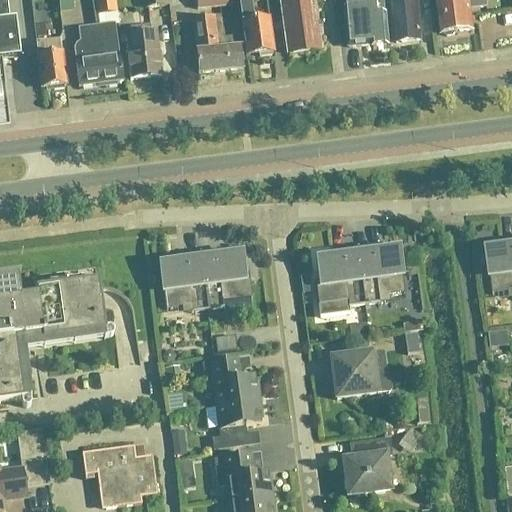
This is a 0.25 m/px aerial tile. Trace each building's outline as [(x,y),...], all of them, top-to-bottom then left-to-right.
[(93,0),(96,19),(115,16),(112,0),(93,0)] [(141,0),(142,12),(164,9),(162,0),(141,0)] [(188,46),(190,46),(194,75),(198,75),(198,79),(212,77),(212,73),(215,72),(215,68),(233,65),(229,36),(231,36),(229,20),(227,21),(223,0),(183,0),(188,30),(185,31),(188,46)] [(255,0),(237,0),(245,60),(259,58),(259,61),(270,59),(270,56),(273,56),(268,22),(253,24),(250,6),(256,5),(255,0)] [(319,54),(311,0),(280,0),(288,58),(319,54)] [(344,0),(346,12),(344,12),(348,51),(371,49),(371,50),(388,48),(385,17),(383,17),(382,3),(374,4),(373,0),(344,0)] [(391,0),(391,2),(390,2),(392,25),(393,25),(395,47),(419,44),(417,22),(418,22),(416,0),(391,0)] [(485,10),(483,0),(442,0),(435,1),(439,39),(443,38),(445,39),(451,39),(452,37),(472,35),(469,12),(485,10)] [(14,22),(7,23),(0,23),(0,61),(18,60),(14,22)] [(121,84),(114,29),(81,33),(82,46),(79,47),(76,49),(74,53),(76,67),(75,67),(78,90),(121,84)] [(155,36),(124,40),(130,84),(160,81),(155,36)] [(45,45),(44,45),(35,46),(40,92),(52,91),(52,93),(63,92),(62,90),(65,90),(61,57),(47,59),(45,45)] [(511,300),(511,244),(507,245),(508,252),(486,255),(489,282),(491,299),(508,297),(511,301),(511,300)] [(374,250),(356,252),(364,310),(380,308),(384,305),(387,300),(404,298),(401,281),(398,254),(375,257),(374,250)] [(347,312),(364,310),(356,252),(338,255),(339,262),(316,265),(320,290),(315,291),(317,309),(346,306),(347,312)] [(244,284),(240,259),(218,262),(217,255),(199,257),(207,315),(223,313),(222,306),(251,302),(249,284),(244,284)] [(190,317),(207,315),(199,257),(181,259),(182,267),(159,270),(163,296),(162,296),(165,314),(181,313),(185,315),(190,317)] [(41,344),(103,336),(96,286),(34,294),(35,302),(19,304),(16,283),(18,283),(18,281),(0,283),(0,406),(22,403),(14,343),(40,340),(41,344)] [(238,351),(259,347),(257,336),(236,340),(238,351)] [(419,336),(399,339),(402,363),(422,360),(419,336)] [(382,356),(371,357),(329,362),(335,404),(376,398),(388,396),(390,393),(389,385),(386,382),(382,356)] [(254,386),(253,381),(240,383),(238,363),(201,368),(202,380),(210,379),(214,410),(259,405),(257,386),(254,386)] [(180,386),(178,371),(164,373),(166,388),(180,386)] [(259,405),(214,410),(219,442),(211,443),(212,455),(237,452),(235,432),(259,429),(259,424),(262,424),(259,405)] [(409,455),(428,452),(425,434),(406,438),(409,455)] [(16,438),(20,466),(44,463),(40,435),(16,438)] [(351,464),(343,465),(348,500),(389,494),(384,461),(390,460),(388,444),(349,449),(351,464)] [(81,458),(84,484),(86,484),(85,480),(96,478),(98,498),(99,498),(100,510),(102,511),(113,511),(117,511),(141,509),(140,501),(156,499),(151,460),(144,461),(143,449),(81,458)] [(225,491),(227,506),(272,500),(269,481),(266,481),(266,476),(253,478),(250,458),(213,463),(216,492),(225,491)] [(0,511),(2,511),(1,505),(25,501),(21,474),(0,476),(0,511)] [(273,511),(272,500),(227,506),(228,511),(273,511)]
